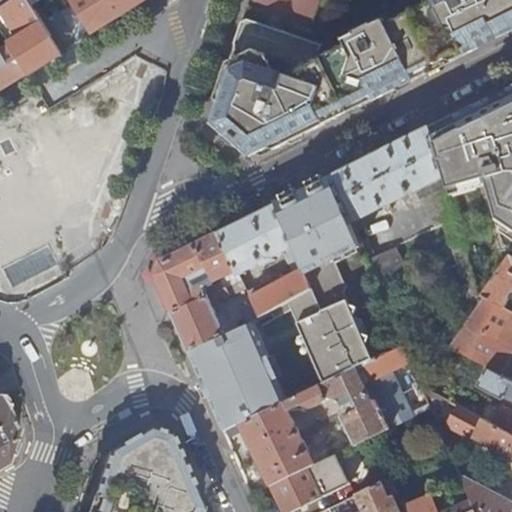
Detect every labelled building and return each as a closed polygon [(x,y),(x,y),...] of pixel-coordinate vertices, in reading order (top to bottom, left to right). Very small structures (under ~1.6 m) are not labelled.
[(0,0),(0,26),(3,31),(15,24),(24,39),(28,36),(34,45),(18,55),(29,73),(63,52),(34,6),(30,0),(0,0)] [(71,0),(93,34),(147,0),(71,0)] [(511,0),(432,0),(386,23),(384,18),(343,38),(345,43),(323,54),(320,58),(317,55),(316,57),(299,65),(254,49),(247,52),(236,49),(237,50),(246,53),(243,62),(234,60),(229,75),(222,78),(210,113),(220,130),(241,149),(262,156),(326,124),(323,119),(359,101),(361,107),(395,90),(396,88),(398,84),(409,78),(414,80),(426,74),(429,68),(430,67),(430,66),(445,58),(446,60),(452,61),(466,54),(463,49),(487,37),(489,36),(489,27),(511,23),(511,0)] [(319,51),(323,45),(247,20),(241,22),(234,44),(236,49),(247,52),(254,49),(299,65),(316,57),(317,55),(319,51)] [(511,31),(511,23),(489,27),(489,36),(495,35),(495,34),(511,31)] [(15,24),(3,31),(7,38),(10,43),(18,55),(34,45),(28,36),(24,39),(15,24)] [(489,41),(487,37),(463,49),(466,54),(479,48),(478,47),(489,41)] [(0,42),(0,49),(0,50),(10,43),(7,38),(0,42)] [(0,50),(0,90),(0,91),(29,73),(18,55),(10,43),(0,50)] [(227,63),(222,78),(229,75),(234,60),(227,63)] [(511,88),(432,128),(446,178),(448,186),(451,195),(489,185),(511,259),(511,88)] [(331,178),(351,225),(385,208),(387,213),(393,211),(390,205),(446,178),(432,128),(331,178)] [(313,290),(349,374),(374,362),(368,349),(371,340),(362,337),(354,320),(358,312),(349,309),(344,298),(347,290),(344,289),(333,264),(363,251),(360,244),(351,225),(331,178),(276,205),(295,248),(304,270),(313,290)] [(437,230),(458,220),(451,195),(448,186),(419,200),(425,213),(427,212),(437,230)] [(295,248),(276,205),(220,234),(238,272),(240,276),(262,264),(264,267),(276,261),(275,258),(283,254),(295,248)] [(157,277),(173,314),(224,289),(222,283),(212,287),(209,281),(202,285),(204,287),(198,290),(195,284),(194,284),(192,282),(209,273),(214,283),(232,274),(238,272),(220,234),(162,263),(157,277)] [(360,244),(363,251),(379,288),(407,275),(395,248),(375,257),(368,240),(360,244)] [(295,274),(304,270),(295,248),(283,254),(295,274)] [(511,260),(505,271),(485,299),(506,310),(511,297),(511,260)] [(260,318),(270,313),(313,290),(304,270),(295,274),(262,292),(257,282),(246,289),(260,318)] [(242,280),(240,276),(238,272),(232,274),(236,283),(242,280)] [(173,314),(190,353),(226,335),(213,304),(230,295),(227,288),(224,289),(173,314)] [(292,310),(325,385),(349,374),(313,290),(270,313),(274,320),(292,310)] [(482,305),(451,350),(485,367),(511,314),(511,312),(506,310),(485,299),(482,305)] [(511,314),(485,367),(488,369),(511,380),(511,314)] [(190,353),(225,432),(241,425),(241,426),(285,405),(250,324),(226,335),(190,353)] [(358,446),(432,411),(433,411),(424,391),(423,389),(406,347),(405,348),(397,351),(374,362),(349,374),(325,385),(285,405),(241,426),(271,487),(316,465),(300,433),(318,425),(315,420),(320,417),(323,422),(339,414),(355,447),(358,446)] [(511,380),(488,369),(478,388),(503,401),(506,397),(511,399),(511,380)] [(0,469),(7,465),(19,431),(0,399),(0,469)] [(511,409),(503,405),(493,425),(511,434),(511,409)] [(483,420),(467,412),(458,431),(473,440),(483,420)] [(511,459),(511,434),(493,425),(483,420),(473,440),(511,459)] [(150,429),(109,453),(94,497),(101,499),(96,511),(204,511),(171,435),(150,429)] [(364,459),(358,446),(355,447),(316,465),(271,487),(283,511),(296,511),(324,498),(319,487),(323,485),(320,479),(350,464),(351,465),(364,459)] [(511,511),(511,502),(460,475),(471,502),(473,508),(481,511),(511,511)] [(407,511),(405,507),(393,479),(364,493),(346,502),(339,506),(330,510),(331,511),(361,511),(364,511),(407,511)] [(346,502),(364,493),(357,479),(339,488),(346,502)] [(339,506),(346,502),(339,488),(333,491),(339,506)] [(475,511),(473,508),(471,502),(447,511),(438,511),(431,496),(405,507),(407,511),(475,511)]
